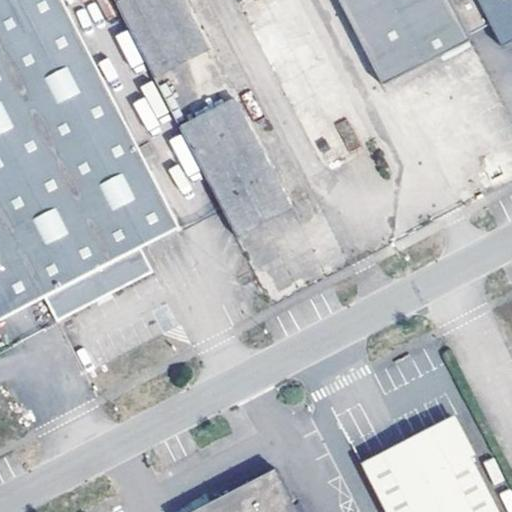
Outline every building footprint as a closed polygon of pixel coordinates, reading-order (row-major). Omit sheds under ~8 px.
[(0,0),(0,320),(44,297),(57,323),(154,272),(141,248),(180,227),(62,0),(0,0)] [(184,0),(119,0),(114,3),(153,77),(209,48),(184,0)] [(338,0),(383,86),(472,40),(469,36),(450,0),(338,0)] [(511,0),(450,0),(469,36),(490,25),(502,46),(511,41),(511,0)] [(153,86),(130,98),(150,134),(173,122),(153,86)] [(235,99),(179,128),(235,236),(290,207),(235,99)] [(292,213),(242,233),(260,277),(269,273),(275,289),(284,285),(272,255),(304,242),(292,213)] [(402,437),(405,444),(361,467),(384,511),(498,511),(467,453),(472,452),(456,419),(418,438),(415,430),(402,437)] [(296,511),(274,468),(193,510),(188,511),(296,511)] [(507,511),(511,511),(511,491),(511,489),(500,493),(507,511)]
